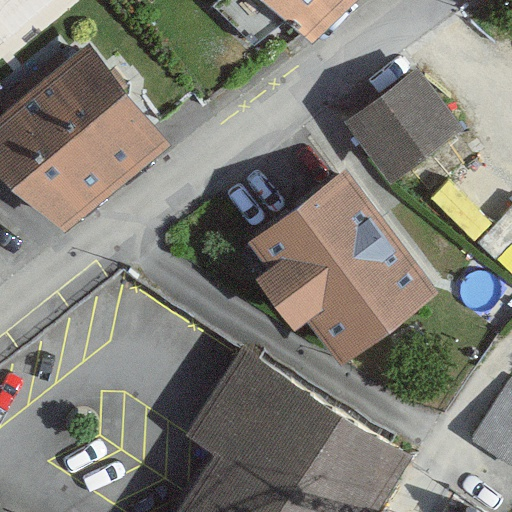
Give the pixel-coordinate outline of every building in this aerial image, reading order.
[(268,0),(318,51),(371,0),(268,0)] [(169,135),(91,41),(0,116),(0,156),(58,226),(169,135)] [(414,63),(342,116),(391,184),(464,131),(414,63)] [(433,292),(345,171),(253,237),(341,358),(433,292)] [(424,511),(452,466),(253,368),(192,466),(212,479),(191,511),(424,511)] [(511,394),(481,446),(511,464),(511,394)]
